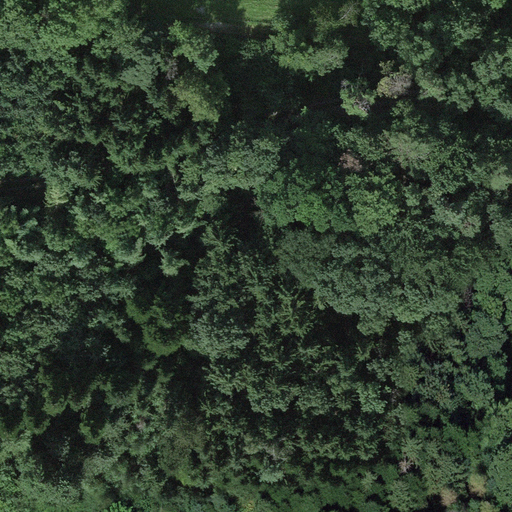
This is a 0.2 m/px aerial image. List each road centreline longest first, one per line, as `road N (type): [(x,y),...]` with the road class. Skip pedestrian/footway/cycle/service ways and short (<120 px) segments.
road 1 (track): [(511,86),(461,75),(358,87),(225,115),(85,176),(0,181)]
road 2 (track): [(461,75),(367,38),(246,13),(49,36),(0,16)]
